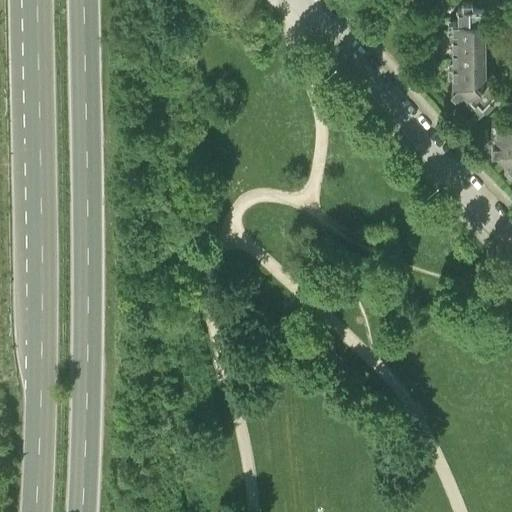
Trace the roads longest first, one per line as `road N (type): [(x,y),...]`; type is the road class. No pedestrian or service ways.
road 1 (trunk): [(80,511),(90,225),(85,0)]
road 2 (trunk): [(36,59),(34,511)]
road 3 (residential): [(307,0),(511,227)]
